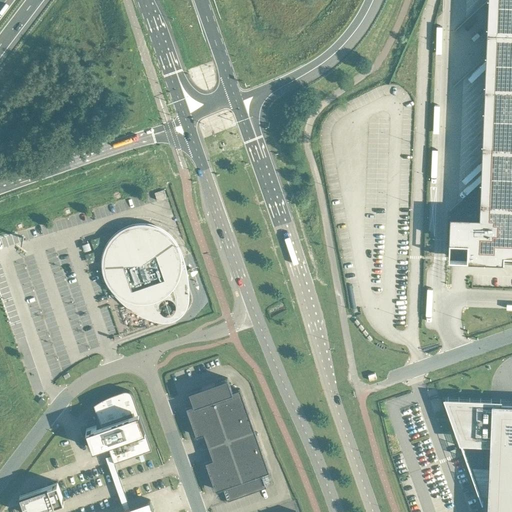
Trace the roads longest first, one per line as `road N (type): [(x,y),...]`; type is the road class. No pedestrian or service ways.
road 1 (tertiary): [(374,511),(234,100)]
road 2 (tertiary): [(256,317),(336,511)]
road 3 (tertiary): [(186,124),(256,317)]
road 4 (motorway): [(0,188),(186,124)]
road 5 (unclassified): [(0,480),(68,391),(143,356)]
road 6 (motorway): [(234,100),(333,49),(368,0)]
road 7 (unclassified): [(143,356),(198,511)]
road 8 (primary): [(143,0),(186,124)]
road 9 (unknown): [(59,400),(105,476),(105,495),(87,501)]
road 10 (unclassified): [(511,335),(394,378)]
